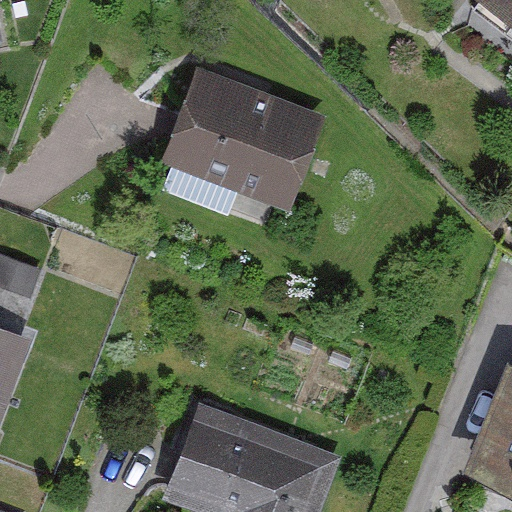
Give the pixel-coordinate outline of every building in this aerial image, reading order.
[(511,0),(468,0),(511,33),(511,0)] [(315,118),(188,73),(154,168),(281,213),(315,118)] [(0,389),(21,337),(0,329),(0,389)] [(511,366),(500,362),(457,470),(511,491),(511,366)] [(307,511),(329,454),(190,404),(154,504),(175,511),(307,511)]
